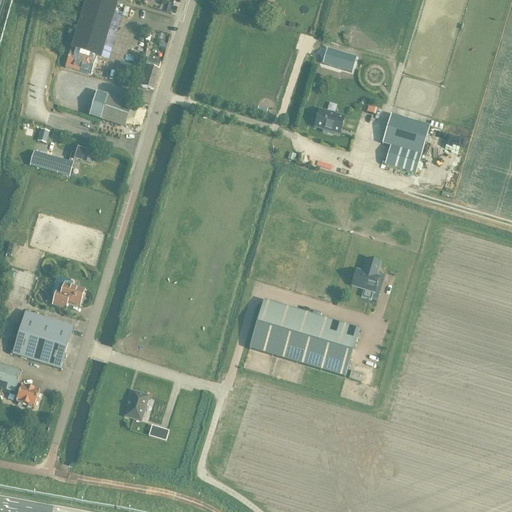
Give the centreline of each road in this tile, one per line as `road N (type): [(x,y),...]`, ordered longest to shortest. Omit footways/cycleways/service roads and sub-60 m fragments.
road 1 (unclassified): [(54,447),(191,0)]
road 2 (track): [(223,392),(199,476),(258,511)]
road 3 (track): [(511,223),(393,187)]
road 4 (unknown): [(74,127),(87,84),(162,97)]
